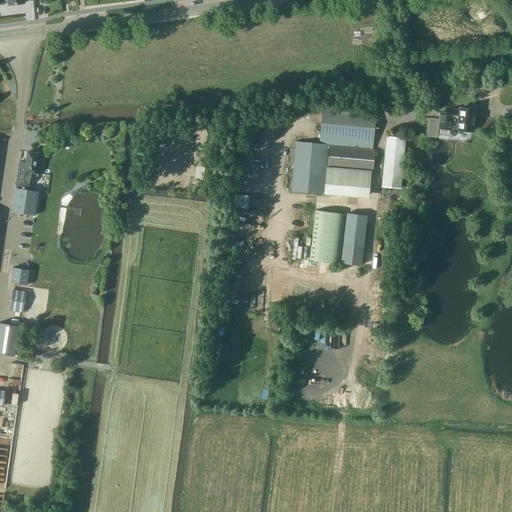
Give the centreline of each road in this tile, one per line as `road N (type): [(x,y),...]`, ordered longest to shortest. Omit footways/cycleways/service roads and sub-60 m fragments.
road 1 (track): [(337,489),(386,114),(393,0)]
road 2 (tertiary): [(270,0),(0,36)]
road 3 (unknown): [(362,284),(338,293),(268,256),(279,194)]
